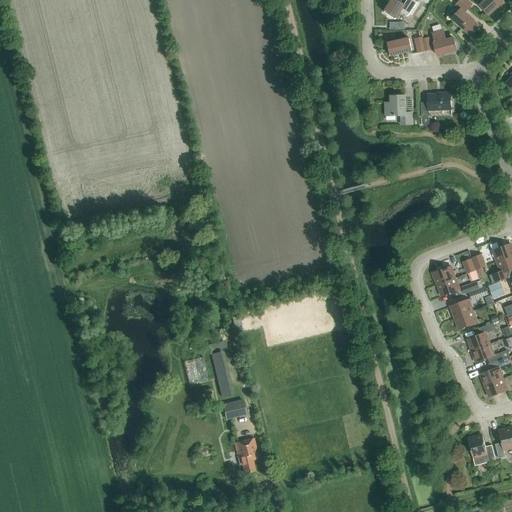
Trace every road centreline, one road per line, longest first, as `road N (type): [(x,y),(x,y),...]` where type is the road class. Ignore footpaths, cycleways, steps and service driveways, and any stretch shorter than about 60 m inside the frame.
road 1 (unclassified): [(412,511),(286,0)]
road 2 (residential): [(477,417),(434,334),(416,271),(433,254),(511,225)]
road 3 (residential): [(477,77),(380,72),(367,56),(365,0)]
